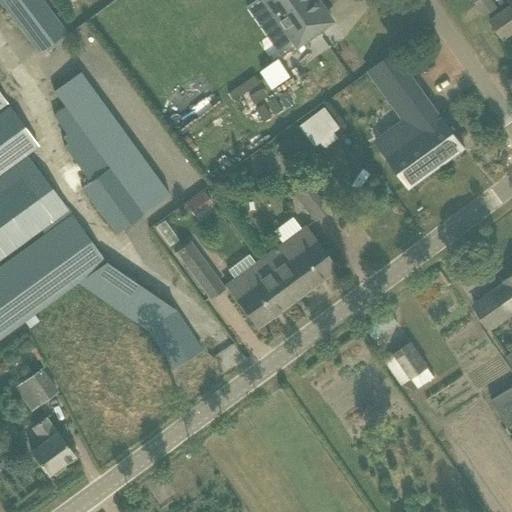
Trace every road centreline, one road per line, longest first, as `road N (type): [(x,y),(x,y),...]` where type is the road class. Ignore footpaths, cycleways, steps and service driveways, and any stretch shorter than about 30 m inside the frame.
road 1 (tertiary): [(66,511),(511,184)]
road 2 (unclassified): [(511,117),(430,0)]
